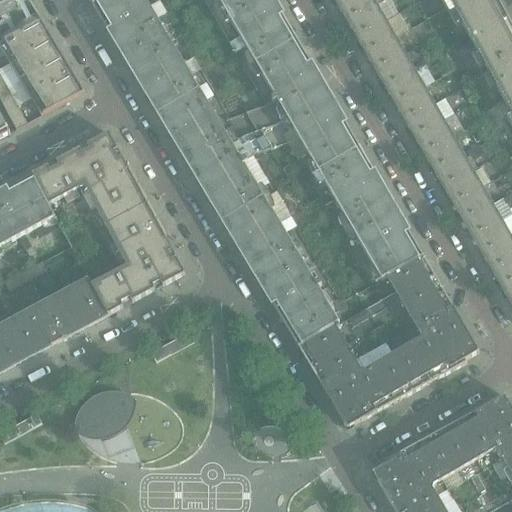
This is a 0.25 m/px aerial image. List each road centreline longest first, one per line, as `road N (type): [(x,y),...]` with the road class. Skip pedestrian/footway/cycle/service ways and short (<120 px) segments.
road 1 (residential): [(308,0),(511,360)]
road 2 (residential): [(0,408),(226,285)]
road 3 (residential): [(341,466),(226,285)]
road 4 (residential): [(226,285),(118,105)]
road 5 (residential): [(511,365),(341,466)]
road 6 (residential): [(118,105),(0,168)]
road 7 (residential): [(118,105),(56,0)]
